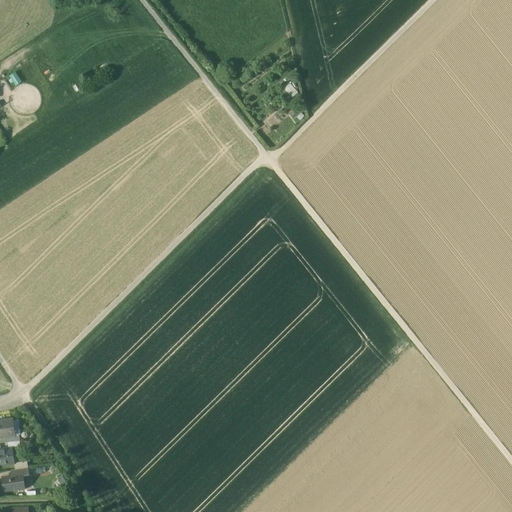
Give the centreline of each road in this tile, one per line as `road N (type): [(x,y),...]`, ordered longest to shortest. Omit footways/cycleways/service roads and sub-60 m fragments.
road 1 (track): [(511,459),(140,0)]
road 2 (track): [(22,392),(433,0)]
road 3 (track): [(104,511),(22,392)]
